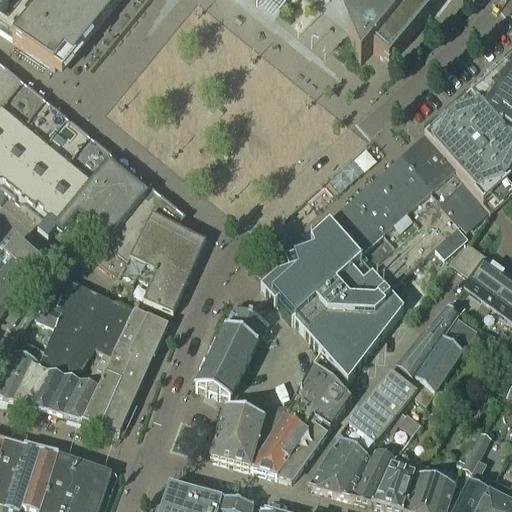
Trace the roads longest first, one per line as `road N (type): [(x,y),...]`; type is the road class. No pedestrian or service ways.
road 1 (tertiary): [(141,468),(194,328),(243,254),(340,157),(511,10)]
road 2 (residential): [(141,468),(293,511)]
road 3 (residential): [(0,425),(141,468)]
